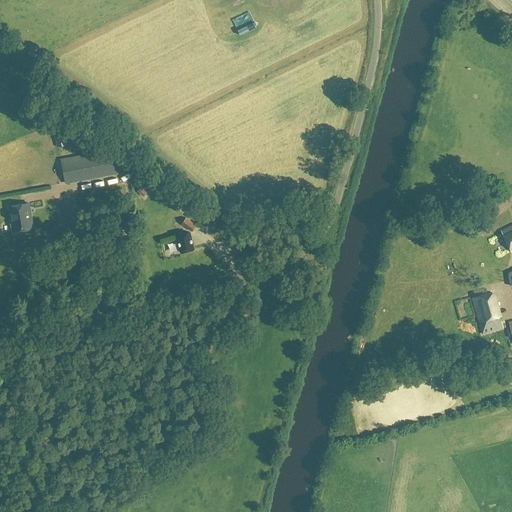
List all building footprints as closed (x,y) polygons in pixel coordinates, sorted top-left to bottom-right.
[(65,184),(123,173),(118,149),(61,160),(65,184)] [(22,204),(9,206),(14,231),(33,228),(31,213),(30,212),(30,209),(30,208),(29,203),(22,204)] [(195,225),(186,219),(181,225),(191,231),(195,225)] [(508,245),(511,253),(511,252),(511,225),(501,231),(505,239),(506,239),(508,244),(508,245)] [(485,227),(476,230),(478,236),(487,233),(485,227)] [(190,233),(177,236),(180,253),(193,250),(190,233)]
